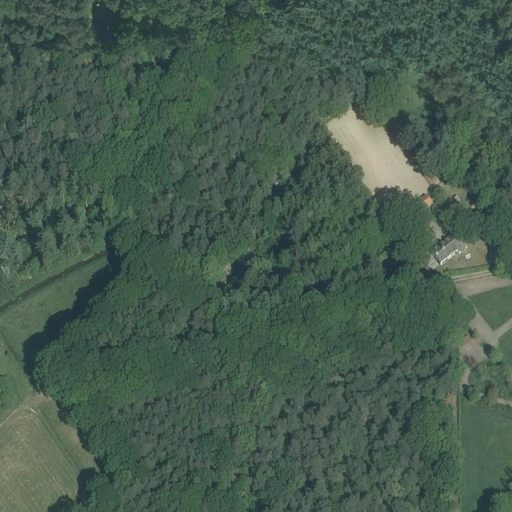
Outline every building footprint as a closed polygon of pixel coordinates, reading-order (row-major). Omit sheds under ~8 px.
[(102,15),(102,17),(117,21),(120,12),(97,6),(95,13),(102,15)] [(303,154),(292,163),(297,169),(308,160),(303,154)] [(288,183),(293,179),(285,170),(283,172),(281,170),(276,174),(270,180),(275,187),(283,180),(284,181),(285,180),(288,183)] [(433,205),(426,196),(402,214),(404,217),(408,223),(409,225),(433,205)] [(435,240),(422,223),(407,235),(420,252),(435,240)] [(459,236),(456,233),(448,240),(449,241),(439,249),(437,246),(430,252),(432,254),(441,266),(458,252),(459,254),(467,248),(461,239),(462,238),(460,235),(459,236)]
